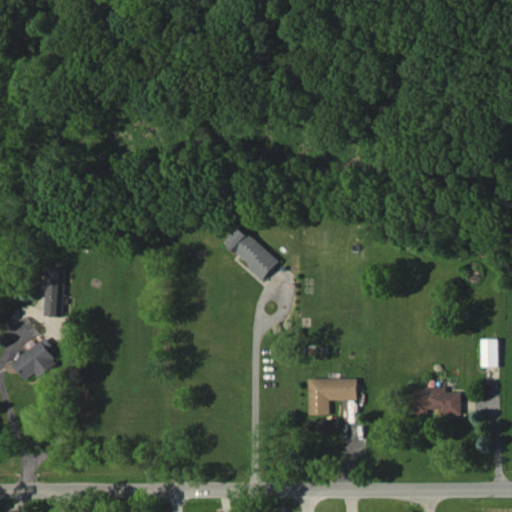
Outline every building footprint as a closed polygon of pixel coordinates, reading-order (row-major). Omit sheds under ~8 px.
[(264,278),(280,261),(241,224),(225,241),(264,278)] [(65,315),(67,267),(48,267),(46,315),(65,315)] [(59,362),(49,349),(54,345),(47,336),(14,362),(28,380),(37,372),(41,377),(59,362)] [(500,366),(499,338),(482,338),(483,366),(500,366)] [(359,377),(310,378),(310,414),(331,413),(331,399),(359,398),(359,377)] [(463,413),(463,391),(448,391),(448,385),(414,386),(414,413),(429,412),(429,408),(444,408),(444,414),(463,413)]
